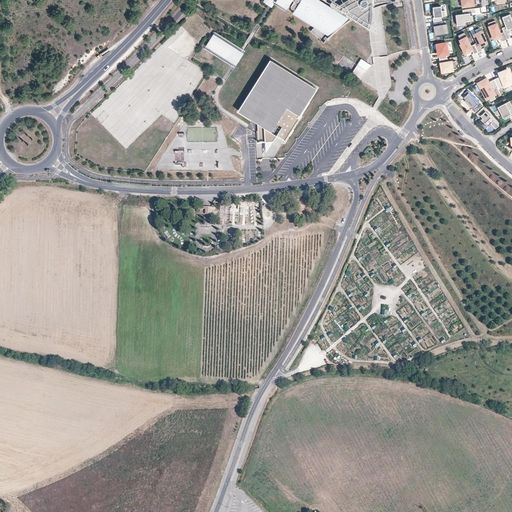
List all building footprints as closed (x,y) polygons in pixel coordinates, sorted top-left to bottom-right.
[(368,4),(368,3),(364,0),(345,0),(342,3),(340,5),(338,8),(335,3),(331,3),(332,6),(331,6),(326,3),(324,6),(318,2),(319,0),(276,0),(287,7),(292,0),(294,0),(295,0),(292,5),(292,6),(293,8),(294,8),(296,7),(293,12),(314,25),(311,29),(323,41),(327,37),(329,34),(332,32),(335,29),(339,26),(343,23),(347,20),(350,18),(344,14),(362,4),(362,5),(363,6),(365,6),(366,6),(367,5),(368,5),(368,4)] [(460,0),(462,9),(475,7),(474,5),(477,4),(476,0),(460,0)] [(362,5),(362,4),(344,14),(350,18),(351,16),(366,30),(372,6),(368,3),(368,4),(368,5),(367,5),(366,6),(365,6),(363,6),(362,5)] [(433,19),(433,23),(441,22),(441,18),(445,17),(444,11),(441,11),(440,7),(433,8),(433,12),(432,12),(432,16),(434,16),(434,18),(433,19)] [(476,13),(476,8),(463,10),(464,14),(456,15),(458,25),(465,24),(465,22),(474,21),(473,15),(471,16),(471,15),(471,14),(473,13),(476,13)] [(502,28),(504,33),(507,40),(511,39),(509,34),(511,33),(509,29),(511,27),(511,19),(510,15),(502,17),(506,27),(502,28)] [(443,25),(442,21),(441,22),(433,23),(434,27),(435,27),(435,29),(434,30),(435,35),(447,33),(446,25),(443,25)] [(503,42),(507,40),(504,33),(500,34),(495,21),(488,24),(494,38),(496,38),(496,39),(501,37),(503,42)] [(479,43),(475,44),(479,53),(483,51),(481,46),(487,43),(482,32),(475,35),(479,43)] [(226,57),(234,45),(214,33),(207,45),(226,57)] [(479,53),(475,44),(471,46),(467,38),(461,41),(463,45),(462,45),(466,53),(473,50),(475,55),(479,53)] [(440,55),(441,59),(448,58),(448,54),(449,53),(448,43),(439,45),(440,52),(441,52),(441,55),(440,55)] [(236,63),(243,51),(242,50),(234,45),(226,57),(236,63)] [(448,58),(441,59),(442,63),(444,72),(454,70),(454,69),(458,68),(457,61),(450,62),(449,58),(448,58)] [(316,87),(298,76),(272,59),(244,103),(239,110),(257,122),(258,144),(263,144),(269,144),(272,139),(281,144),(291,129),(298,117),(297,117),(316,87)] [(350,73),(358,79),(368,65),(360,59),(350,73)] [(500,78),(495,80),(499,88),(502,86),(504,89),(511,85),(511,76),(508,68),(498,73),(500,78)] [(499,88),(495,80),(489,83),(487,79),(479,84),(487,99),(490,98),(491,101),(496,98),(495,95),(496,95),(492,88),(494,87),(495,90),(499,88)] [(483,107),(480,104),(478,103),(479,102),(468,90),(464,94),(467,98),(465,100),(472,108),(474,110),(473,111),(476,114),(483,107)] [(472,108),(465,100),(464,101),(471,109),(472,108)] [(511,113),(511,107),(509,101),(505,103),(497,107),(502,117),(510,113),(511,114),(511,113)] [(483,107),(476,114),(479,117),(480,116),(482,118),(480,119),(487,126),(490,124),(495,129),(498,126),(485,111),(486,110),(483,107)] [(184,159),(184,150),(174,150),(175,160),(184,159)] [(163,474),(148,470),(145,479),(118,472),(114,483),(138,490),(139,487),(140,487),(139,492),(173,502),(170,511),(178,511),(186,488),(190,489),(192,483),(170,476),(169,479),(162,477),(163,474)] [(101,511),(105,501),(76,491),(70,506),(86,511),(101,511)] [(118,500),(114,502),(112,505),(111,509),(112,511),(125,511),(126,511),(127,508),(125,504),(122,501),(118,500)]
